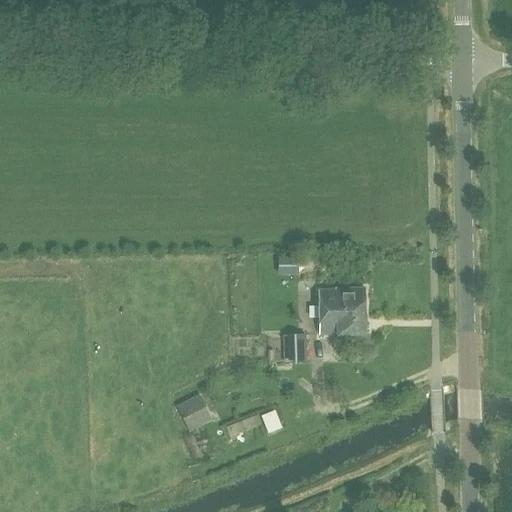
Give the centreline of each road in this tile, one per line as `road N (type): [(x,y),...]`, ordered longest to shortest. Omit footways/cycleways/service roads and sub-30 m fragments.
road 1 (unclassified): [(462,61),(0,52)]
road 2 (tertiary): [(469,511),(462,61)]
